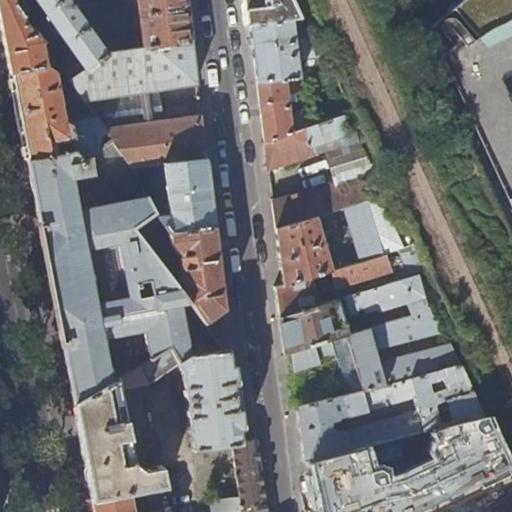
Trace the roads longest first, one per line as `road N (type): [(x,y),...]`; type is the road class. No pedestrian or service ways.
road 1 (residential): [(288,511),(218,0)]
road 2 (secondary): [(0,302),(40,511)]
